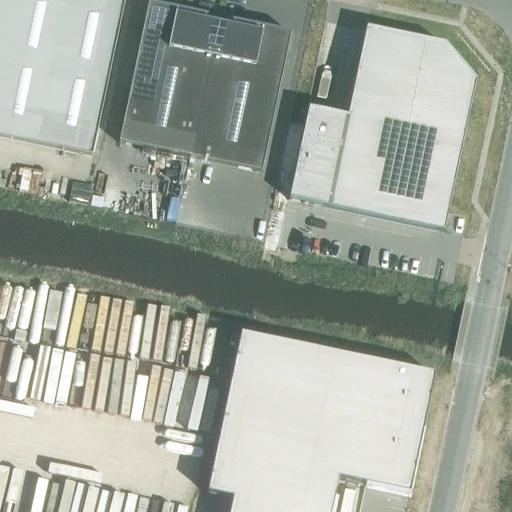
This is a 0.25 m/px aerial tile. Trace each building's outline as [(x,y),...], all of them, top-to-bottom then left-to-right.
[(0,0),(0,139),(92,159),(124,0),(0,0)] [(147,7),(118,145),(261,175),(289,37),(290,37),(291,35),(231,22),(230,24),(232,25),(232,29),(203,23),(204,19),(206,19),(207,17),(147,5),(146,7),(147,7)] [(307,110),(288,202),(443,235),(475,83),(443,46),(365,29),(346,119),(307,110)] [(72,185),(68,204),(88,208),(92,189),(72,185)] [(240,336),(206,496),(231,501),(228,511),(331,511),(337,482),(409,497),(434,376),(240,336)]
